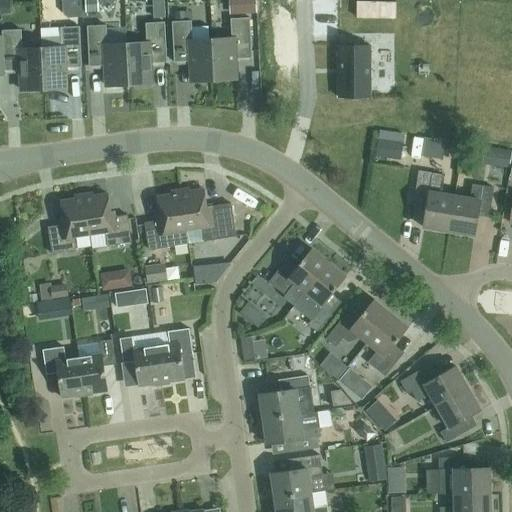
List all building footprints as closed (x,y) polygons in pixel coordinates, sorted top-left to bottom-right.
[(0,0),(0,15),(10,15),(8,0),(0,0)] [(62,13),(68,18),(81,17),(79,0),(78,0),(62,1),(62,13)] [(85,0),(87,12),(98,12),(97,0),(85,0)] [(236,13),(257,12),(256,2),(236,3),(236,13)] [(373,2),(357,2),(356,18),(372,18),(373,2)] [(167,6),(155,7),(156,18),(168,17),(167,6)] [(175,22),(186,21),(185,12),(174,12),(175,22)] [(212,40),(214,80),(237,79),(236,59),(252,58),(249,18),(231,19),(232,39),(212,40)] [(214,80),(212,40),(192,41),(191,21),(186,21),(175,22),(172,22),(174,62),(190,62),(191,82),(214,80)] [(127,45),(129,85),(152,84),(151,64),(167,63),(164,23),(145,24),(146,43),(127,45)] [(129,85),(127,45),(107,46),(106,26),(87,27),(89,67),(105,66),(106,86),(129,85)] [(41,29),(42,49),(44,89),(67,88),(66,68),(81,67),(79,27),(60,28),(41,29)] [(21,90),(44,89),(42,49),(22,50),(21,30),(2,31),(2,37),(0,36),(0,74),(5,74),(5,71),(20,71),(21,90)] [(370,46),(338,46),(338,98),(370,98),(370,46)] [(60,113),(76,111),(74,100),(59,102),(60,113)] [(402,144),(378,140),(376,156),(399,159),(402,144)] [(509,168),(511,152),(498,150),(496,166),(509,168)] [(449,232),(455,196),(439,194),(442,175),(418,171),(414,200),(427,203),(423,228),(449,232)] [(455,196),(449,232),(474,236),(478,211),(490,213),(494,188),(472,185),(470,199),(455,196)] [(180,190),(186,231),(202,228),(204,242),(236,237),(231,204),(206,207),(204,189),(189,192),(189,189),(180,190)] [(188,244),(186,231),(180,190),(171,192),(171,194),(157,197),(161,221),(145,223),(149,250),(188,244)] [(84,195),(90,235),(106,233),(107,246),(131,242),(127,216),(111,218),(107,194),(93,196),(93,193),(84,195)] [(74,237),(90,235),(84,195),(75,196),(75,199),(61,201),(64,225),(48,228),(52,254),(76,251),(74,237)] [(295,306),(305,293),(329,263),(311,249),(294,270),(285,263),(269,282),(279,291),(285,296),(284,297),(295,306)] [(329,263),(305,293),(315,301),(304,314),(311,320),(308,324),(318,332),(339,306),(329,298),(346,277),(329,263)] [(147,284),(167,281),(165,264),(145,267),(147,284)] [(203,265),(195,266),(197,284),(205,283),(203,265)] [(129,270),(101,274),(104,290),(131,286),(129,270)] [(51,289),(52,299),(68,296),(66,287),(51,289)] [(163,301),(161,288),(152,289),(154,302),(163,301)] [(118,308),(132,306),(130,292),(116,294),(118,308)] [(109,295),(83,299),(85,311),(110,307),(109,295)] [(367,344),(391,314),(374,300),(357,321),(347,313),(326,339),(336,347),(343,339),(348,342),(355,340),(358,337),(367,344)] [(73,318),(71,301),(38,305),(40,323),(73,318)] [(239,313),(245,318),(254,308),(247,303),(239,313)] [(391,314),(367,344),(377,352),(368,363),(385,377),(401,357),(391,349),(408,328),(391,314)] [(156,346),(162,385),(170,384),(170,382),(184,380),(181,355),(192,353),(189,329),(168,332),(169,344),(156,346)] [(262,336),(248,337),(249,357),(263,356),(262,336)] [(162,385),(156,346),(134,350),(132,337),(120,339),(123,364),(135,362),(139,387),(153,384),(154,386),(162,385)] [(79,358),(85,396),(93,395),(92,393),(107,391),(103,366),(115,365),(112,340),(99,342),(101,354),(79,358)] [(85,396),(79,358),(66,360),(64,347),(43,350),(46,375),(58,373),(62,398),(76,396),(76,398),(85,396)] [(320,367),(336,380),(345,368),(329,355),(320,367)] [(437,406),(468,389),(455,367),(433,380),(426,367),(400,382),(408,395),(412,392),(417,402),(430,395),(437,406)] [(260,395),(263,419),(299,414),(295,390),(310,388),(308,376),(283,380),(285,391),(260,395)] [(358,381),(350,390),(361,399),(369,390),(358,381)] [(468,389),(437,406),(449,428),(440,433),(446,443),(468,430),(462,421),(480,410),(468,389)] [(319,426),(301,429),(299,414),(263,419),(267,444),(292,441),(294,452),(318,448),(317,437),(320,436),(319,426)] [(381,445),(364,448),(370,482),(387,479),(381,445)] [(296,470),(271,474),(275,499),(311,493),(309,480),(323,478),(320,455),(295,459),(296,470)] [(440,495),(454,494),(490,493),(489,468),(464,469),(464,458),(439,458),(440,495)] [(404,494),(403,469),(387,469),(387,479),(389,495),(404,494)] [(327,511),(327,505),(312,507),(311,493),(275,499),(276,511),(327,511)] [(490,511),(490,493),(454,494),(454,508),(440,508),(440,511),(490,511)]
